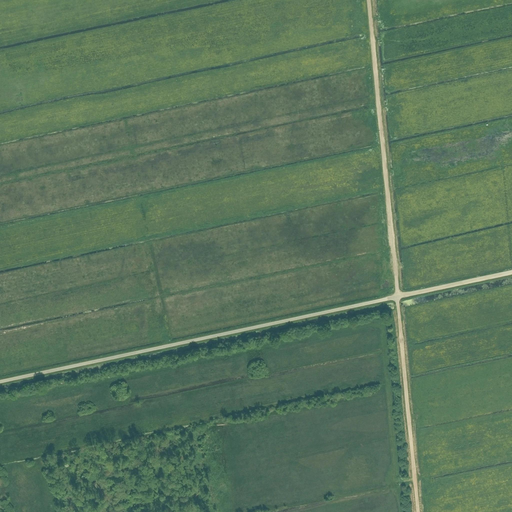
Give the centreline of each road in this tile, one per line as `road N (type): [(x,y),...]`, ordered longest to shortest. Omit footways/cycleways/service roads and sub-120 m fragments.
road 1 (unclassified): [(511,271),(0,381)]
road 2 (track): [(417,511),(369,0)]
